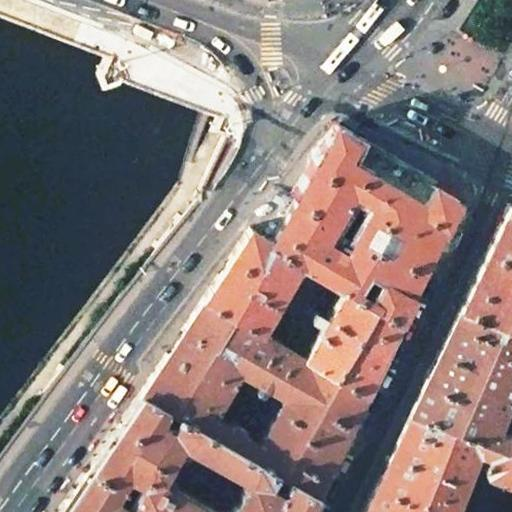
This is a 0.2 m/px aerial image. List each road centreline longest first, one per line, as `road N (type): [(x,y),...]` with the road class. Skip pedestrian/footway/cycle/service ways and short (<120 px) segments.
road 1 (primary): [(250,181),(8,511)]
road 2 (residential): [(340,511),(482,212),(493,162)]
road 3 (primary): [(52,0),(239,73),(253,109),(250,181)]
road 4 (primary): [(333,86),(123,0)]
road 5 (primary): [(493,162),(333,86)]
road 6 (primary): [(333,86),(250,181)]
